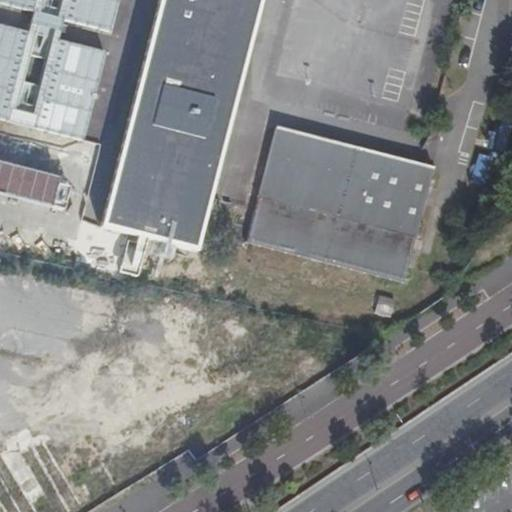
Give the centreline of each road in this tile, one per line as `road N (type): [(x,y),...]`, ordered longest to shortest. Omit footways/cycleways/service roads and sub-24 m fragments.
road 1 (primary): [(511,378),(313,511)]
road 2 (primary): [(377,511),(511,417)]
